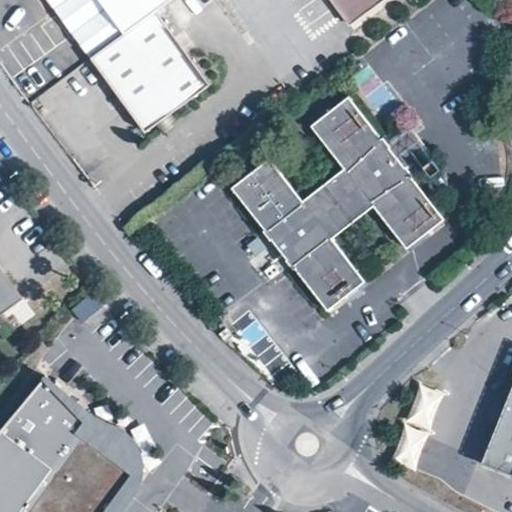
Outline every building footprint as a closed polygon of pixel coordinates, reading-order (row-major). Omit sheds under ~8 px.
[(47,0),(90,59),(147,17),(154,12),(170,0),(47,0)] [(329,0),(335,7),(347,25),(381,0),(329,0)] [(208,85),(154,12),(147,17),(90,59),(144,132),(208,85)] [(369,67),(354,75),(363,92),(378,84),(369,67)] [(448,221),(414,178),(388,144),(353,99),(318,126),(354,171),(311,204),(276,160),(240,190),(331,309),(368,280),(337,238),(379,207),(411,249),(448,221)] [(388,144),(414,178),(439,159),(413,126),(388,144)] [(272,233),(250,243),(264,277),(286,268),(272,233)] [(0,315),(24,299),(6,273),(0,277),(0,315)] [(511,370),(475,457),(511,473),(511,370)] [(91,415),(44,377),(0,432),(0,511),(105,511),(133,474),(78,430),(91,415)] [(114,425),(91,415),(78,430),(133,474),(135,458),(134,450),(130,442),(126,435),(121,430),(114,425)]
